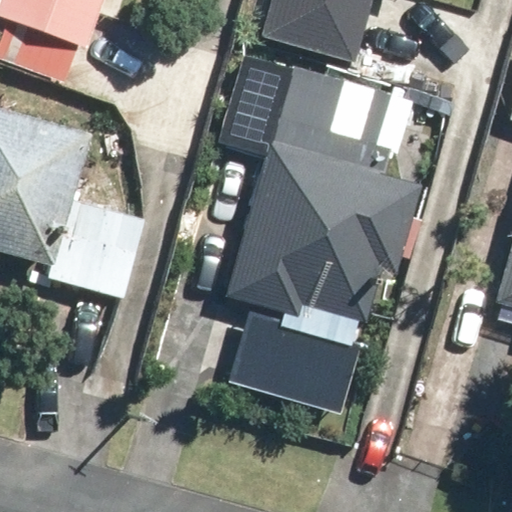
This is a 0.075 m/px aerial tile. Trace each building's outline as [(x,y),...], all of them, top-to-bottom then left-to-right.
[(0,0),(0,14),(96,49),(114,0),(0,0)] [(270,0),(264,21),(376,55),(392,0),(270,0)] [(0,109),(0,241),(53,255),(86,133),(0,109)] [(270,139),(231,274),(372,315),(411,179),(270,139)] [(511,252),(495,313),(511,317),(511,252)]
